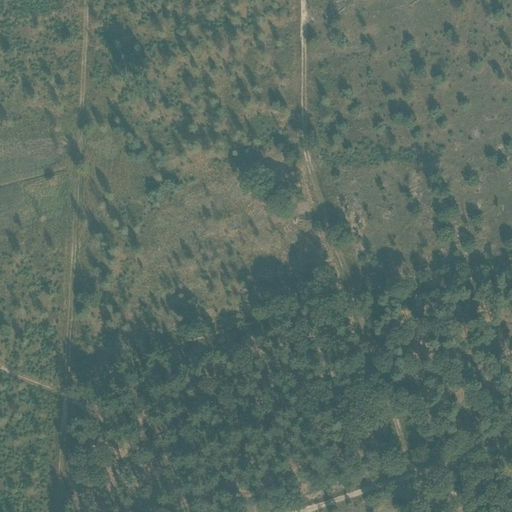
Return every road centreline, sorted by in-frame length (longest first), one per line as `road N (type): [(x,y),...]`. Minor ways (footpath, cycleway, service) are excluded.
road 1 (track): [(412,475),(307,159),(304,0)]
road 2 (track): [(66,393),(85,0)]
